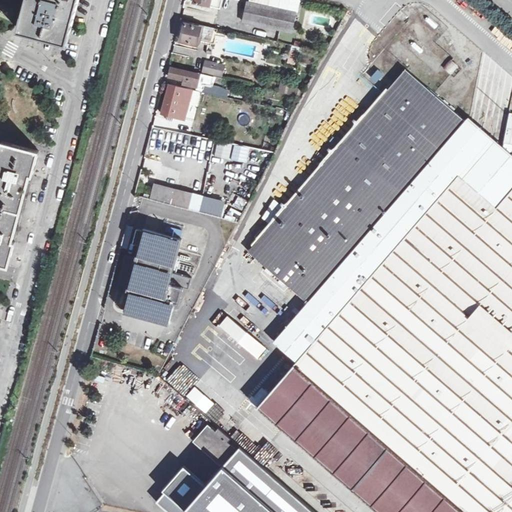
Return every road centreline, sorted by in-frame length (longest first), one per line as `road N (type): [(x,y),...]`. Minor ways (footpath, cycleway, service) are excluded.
road 1 (residential): [(36,511),(172,0)]
road 2 (unknown): [(127,194),(208,214),(212,238),(174,323),(99,303)]
road 3 (residential): [(78,87),(12,345)]
